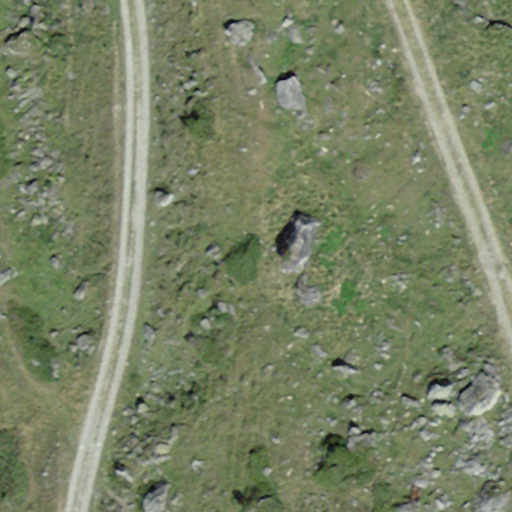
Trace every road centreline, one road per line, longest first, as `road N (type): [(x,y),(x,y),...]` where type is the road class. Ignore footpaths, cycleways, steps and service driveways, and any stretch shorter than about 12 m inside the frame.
road 1 (track): [(74,511),(130,256),(138,110),(130,0)]
road 2 (track): [(397,0),(511,314)]
